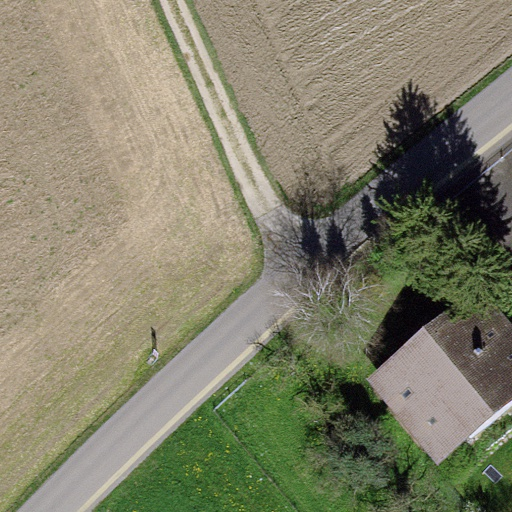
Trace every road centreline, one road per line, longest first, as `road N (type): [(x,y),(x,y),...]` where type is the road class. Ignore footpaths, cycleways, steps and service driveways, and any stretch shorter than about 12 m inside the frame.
road 1 (tertiary): [(63,511),(220,355),(511,116)]
road 2 (track): [(307,280),(177,0)]
